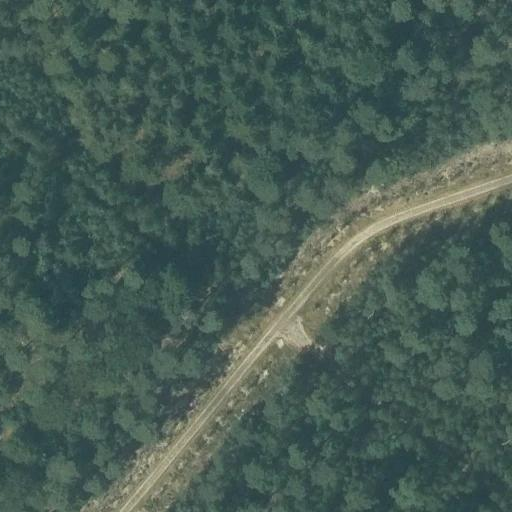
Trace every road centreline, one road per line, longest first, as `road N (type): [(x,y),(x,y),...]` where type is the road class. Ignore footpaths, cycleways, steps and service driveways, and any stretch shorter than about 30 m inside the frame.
road 1 (track): [(279,325),(511,499)]
road 2 (track): [(511,178),(372,245),(279,325)]
road 3 (track): [(114,511),(279,325)]
